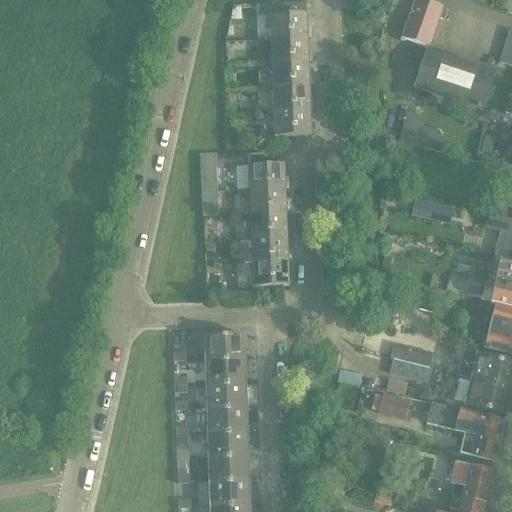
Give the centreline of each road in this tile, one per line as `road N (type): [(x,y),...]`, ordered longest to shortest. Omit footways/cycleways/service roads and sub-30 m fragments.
road 1 (residential): [(269,314),(313,312),(307,170),(330,142),(328,0)]
road 2 (residential): [(185,0),(114,319)]
road 3 (residential): [(269,314),(273,511)]
road 4 (residential): [(114,319),(72,511)]
road 5 (residential): [(114,319),(269,314)]
